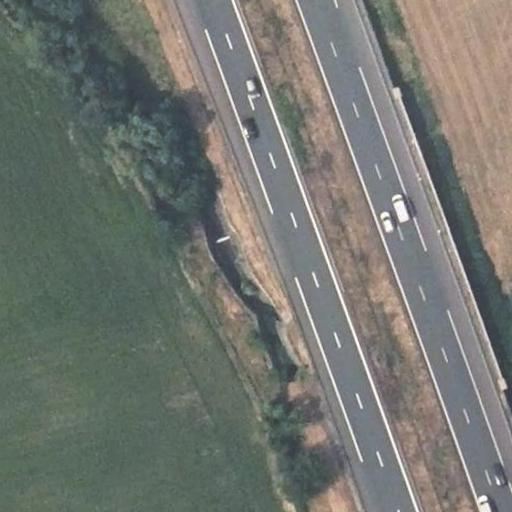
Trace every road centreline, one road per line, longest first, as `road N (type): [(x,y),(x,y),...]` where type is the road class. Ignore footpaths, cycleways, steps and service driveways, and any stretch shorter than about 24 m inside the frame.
road 1 (motorway): [(502,511),(317,0)]
road 2 (motorway): [(213,0),(397,511)]
